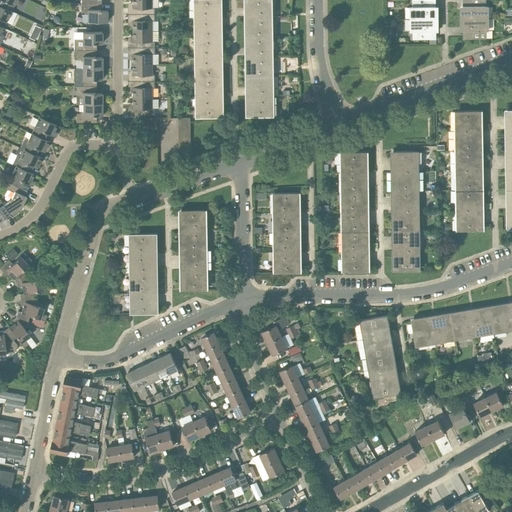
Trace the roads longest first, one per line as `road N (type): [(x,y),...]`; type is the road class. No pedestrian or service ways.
road 1 (residential): [(241,301),(396,297),(511,264)]
road 2 (residential): [(34,471),(78,479),(175,466),(278,416)]
road 3 (residential): [(57,355),(108,361),(241,301)]
road 4 (residential): [(339,122),(511,60)]
road 5 (residential): [(57,355),(97,217),(131,198)]
road 6 (residential): [(511,432),(370,511)]
road 7 (residential): [(0,235),(34,214),(67,149),(112,144)]
road 8 (residential): [(112,144),(118,0)]
road 9 (residential): [(241,301),(236,161)]
road 10 (residential): [(339,122),(320,70),(317,0)]
road 11 (residential): [(278,416),(239,326),(241,301)]
